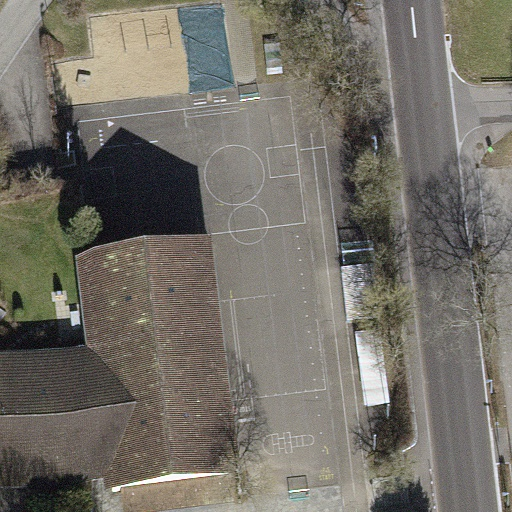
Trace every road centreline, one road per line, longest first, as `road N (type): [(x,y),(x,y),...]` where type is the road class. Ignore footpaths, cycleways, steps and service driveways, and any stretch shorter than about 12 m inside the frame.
road 1 (tertiary): [(428,118),(472,511)]
road 2 (residential): [(428,118),(376,71),(321,0)]
